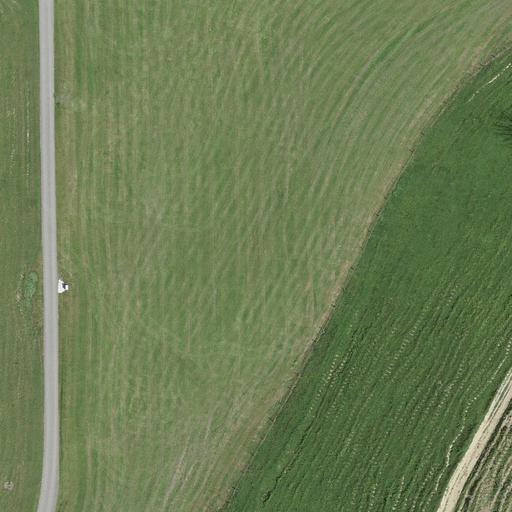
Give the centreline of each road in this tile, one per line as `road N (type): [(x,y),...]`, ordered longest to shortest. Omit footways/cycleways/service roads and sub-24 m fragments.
road 1 (unclassified): [(46,0),(51,511)]
road 2 (track): [(511,380),(444,511)]
